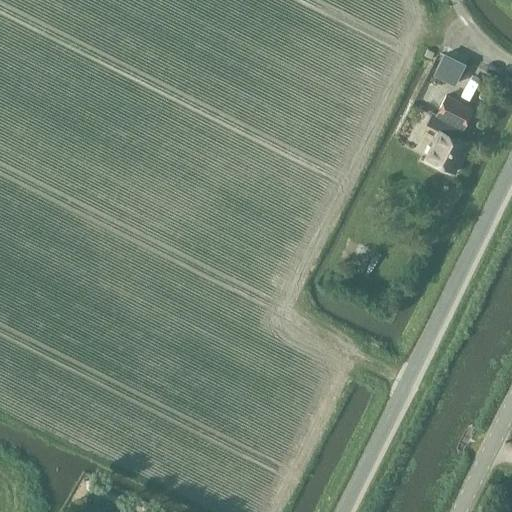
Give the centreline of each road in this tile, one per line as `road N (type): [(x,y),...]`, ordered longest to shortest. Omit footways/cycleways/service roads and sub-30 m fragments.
road 1 (unclassified): [(342,511),(511,167)]
road 2 (tertiary): [(457,511),(511,402)]
